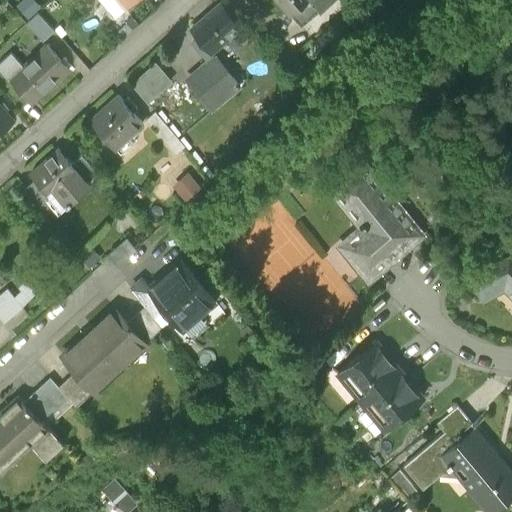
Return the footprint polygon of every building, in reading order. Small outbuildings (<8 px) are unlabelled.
[(116,0),(125,8),(133,0),(116,0)] [(333,4),(329,0),(273,0),(303,31),(333,4)] [(329,0),(333,4),(342,15),(354,5),(349,0),(329,0)] [(218,6),(190,32),(213,56),(240,31),(218,6)] [(43,43),(56,32),(39,14),(26,25),(43,43)] [(70,72),(43,43),(22,64),(11,53),(0,63),(0,75),(32,109),(70,72)] [(215,55),(189,80),(210,103),(237,78),(215,55)] [(156,63),(132,84),(148,102),(172,81),(156,63)] [(120,93),(90,119),(116,149),(146,123),(139,115),(143,111),(133,99),(129,103),(120,93)] [(0,135),(16,122),(0,103),(0,135)] [(179,139),(153,111),(145,118),(171,146),(179,139)] [(60,143),(29,169),(31,172),(49,193),(57,186),(70,202),(94,182),(92,180),(75,161),(60,143)] [(83,154),(75,161),(92,180),(100,173),(83,154)] [(335,244),(371,286),(423,241),(362,171),(333,196),(358,224),(335,244)] [(38,202),(49,193),(31,172),(20,181),(38,202)] [(110,248),(120,259),(137,244),(127,232),(110,248)] [(83,255),(92,264),(104,253),(96,244),(83,255)] [(511,254),(468,276),(483,303),(505,291),(511,286),(511,254)] [(219,299),(185,259),(154,285),(171,303),(189,325),(219,299)] [(142,272),(130,283),(147,302),(159,314),(171,303),(154,285),(142,272)] [(0,287),(0,312),(4,317),(23,299),(16,292),(6,282),(0,287)] [(26,282),(16,292),(23,299),(33,288),(26,282)] [(133,315),(119,300),(66,350),(79,365),(98,385),(100,387),(154,338),(151,334),(133,315)] [(147,302),(133,315),(151,334),(165,321),(159,314),(147,302)] [(357,346),(326,374),(353,403),(384,376),(357,346)] [(98,385),(79,365),(62,380),(74,392),(82,401),(98,385)] [(47,417),(74,392),(62,380),(56,373),(29,398),(47,417)] [(410,405),(384,376),(353,403),(380,433),(410,405)] [(54,426),(47,417),(29,398),(20,388),(0,406),(0,471),(1,473),(54,426)] [(511,467),(477,426),(443,454),(489,509),(504,496),(511,489),(511,467)] [(130,511),(131,511),(117,498),(104,511),(130,511)] [(387,511),(378,501),(365,511),(397,511),(396,511),(387,511)]
